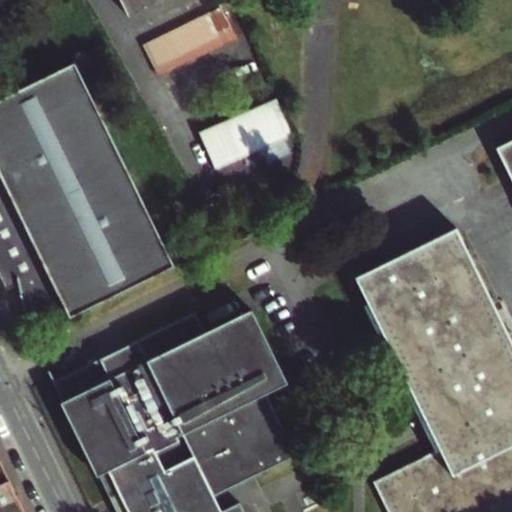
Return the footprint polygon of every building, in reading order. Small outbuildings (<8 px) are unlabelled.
[(121,0),(129,16),(161,0),(121,0)] [(138,48),(153,75),(229,35),(214,7),(138,48)] [(76,64),(0,101),(0,272),(9,290),(22,284),(31,337),(176,265),(76,64)] [(274,95),(198,131),(216,166),(292,129),(274,95)] [(511,140),(497,148),(511,179),(511,140)] [(205,250),(231,238),(224,225),(199,238),(205,250)] [(511,511),(511,342),(457,230),(356,279),(440,448),(372,481),(387,511),(511,511)] [(199,311),(186,318),(66,376),(57,381),(114,496),(121,511),(248,511),(243,500),(224,509),(217,494),(267,469),(299,453),(268,390),(289,380),(253,306),(208,328),(199,311)] [(0,511),(27,511),(0,456),(0,511)]
